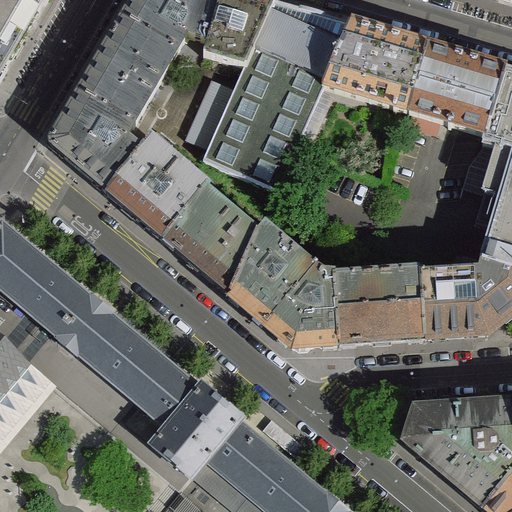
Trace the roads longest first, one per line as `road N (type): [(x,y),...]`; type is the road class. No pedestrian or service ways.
road 1 (residential): [(317,415),(8,159)]
road 2 (residential): [(511,370),(366,381),(317,415)]
road 3 (residential): [(8,159),(97,0)]
road 4 (residential): [(430,511),(317,415)]
road 5 (residential): [(511,40),(375,0)]
